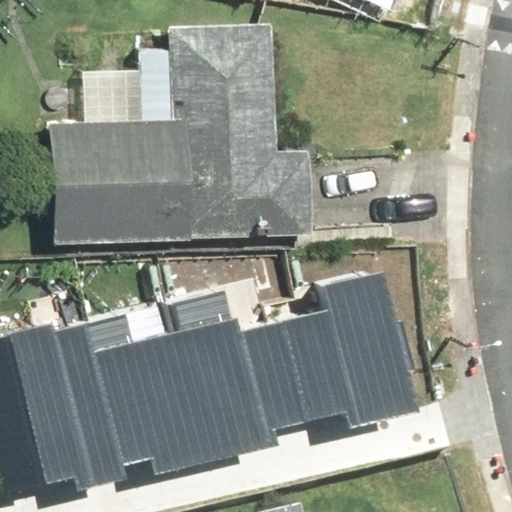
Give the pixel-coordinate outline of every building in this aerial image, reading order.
[(42,104),(49,224),(306,210),(301,123),(269,125),(261,0),(232,0),(130,6),(135,99),(42,104)] [(323,298),(273,310),(294,397),(330,388),(335,406),(404,390),(371,258),(316,271),(323,298)] [(167,290),(173,319),(201,436),(256,423),(252,407),(294,397),(273,310),(218,323),(208,281),(167,290)] [(0,319),(0,337),(23,452),(64,443),(68,462),(104,455),(101,442),(78,340),(76,313),(41,320),(39,312),(0,319)] [(173,319),(78,340),(101,442),(141,433),(145,447),(201,436),(173,319)] [(0,456),(23,452),(0,337),(0,456)] [(295,511),(292,496),(223,511),(295,511)]
